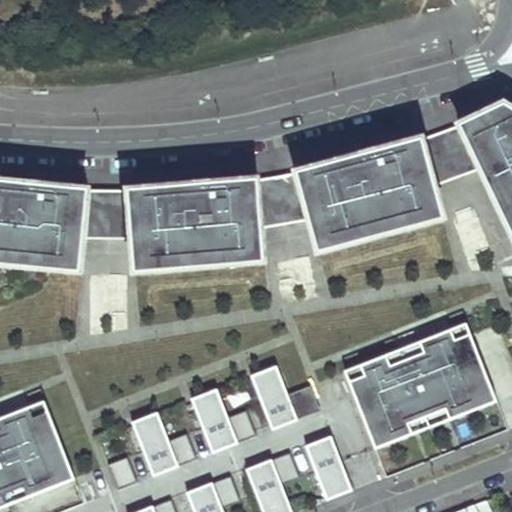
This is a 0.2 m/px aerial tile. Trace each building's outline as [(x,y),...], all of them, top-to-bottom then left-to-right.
[(511,236),(511,111),(503,106),(458,128),(480,171),(511,236)] [(480,171),(458,128),(431,138),(421,142),(434,188),(444,184),(480,171)] [(434,188),(421,142),(295,176),(308,223),(317,258),(443,223),(434,188)] [(308,223),(295,176),(267,181),(257,183),(261,231),(274,229),(308,223)] [(261,231),(257,183),(127,194),(131,243),(134,278),(264,267),(261,231)] [(84,242),(88,194),(0,186),(0,270),(80,278),(84,242)] [(112,194),(88,194),(84,242),(110,243),(131,243),(127,194),(112,194)] [(453,331),(457,341),(473,335),(469,325),(453,331)] [(457,341),(453,331),(363,367),(367,377),(351,383),(376,446),(378,451),(500,403),(473,335),(457,341)] [(347,373),(351,383),(367,377),(363,367),(347,373)] [(293,404),(279,368),(253,378),(275,432),(301,422),(298,415),(293,404)] [(231,419),(220,391),(194,401),(216,455),(241,445),(231,419)] [(293,404),(298,415),(327,404),(322,392),(293,404)] [(32,410),(35,419),(51,413),(47,403),(32,410)] [(298,415),(301,422),(329,410),(327,404),(298,415)] [(35,419),(32,410),(0,422),(0,511),(78,481),(51,413),(35,419)] [(261,437),(250,412),(231,419),(241,445),(261,437)] [(172,443),(161,414),(135,424),(156,479),(182,468),(172,443)] [(201,461),(191,435),(172,443),(182,468),(201,461)] [(329,500),(330,503),(356,493),(342,460),(334,438),(309,449),(329,500)] [(275,462),(285,488),(303,481),(292,455),(275,462)] [(140,485),(130,459),(111,467),(121,493),(140,485)] [(265,511),(294,511),(285,488),(275,462),(249,472),(265,511)] [(215,486),(226,511),(243,504),(233,479),(215,486)] [(196,511),(225,511),(226,511),(215,486),(190,496),(196,511)] [(489,511),(485,501),(457,511),(489,511)] [(156,509),(157,511),(177,511),(174,502),(156,509)]
